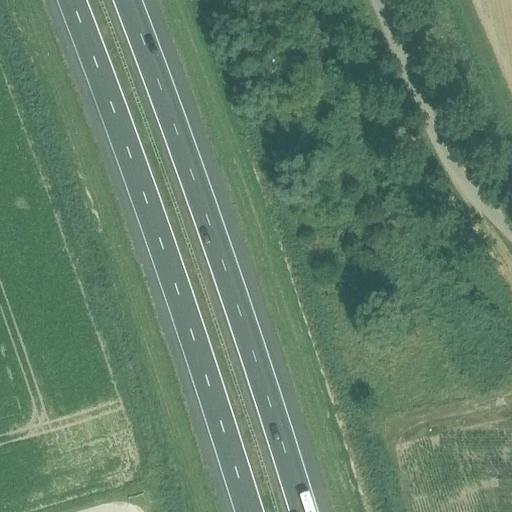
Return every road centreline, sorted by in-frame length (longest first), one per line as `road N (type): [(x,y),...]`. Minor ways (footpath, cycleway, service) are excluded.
road 1 (motorway): [(70,0),(249,511)]
road 2 (motorway): [(303,511),(126,0)]
road 3 (unclassified): [(511,235),(458,188),(366,0)]
road 4 (track): [(396,419),(511,388)]
